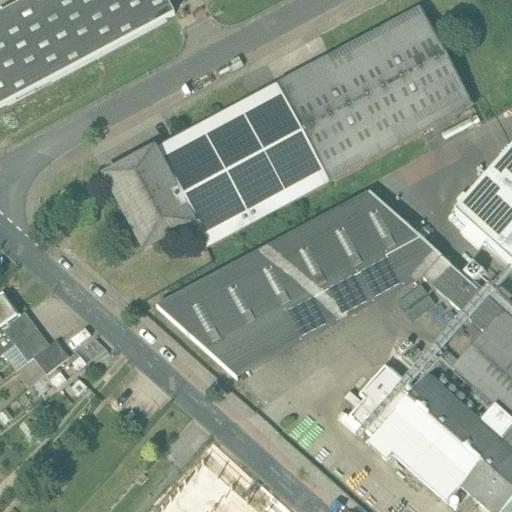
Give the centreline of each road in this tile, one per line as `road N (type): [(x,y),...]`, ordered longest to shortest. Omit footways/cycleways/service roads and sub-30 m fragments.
road 1 (residential): [(0,231),(319,511)]
road 2 (residential): [(0,187),(354,0)]
